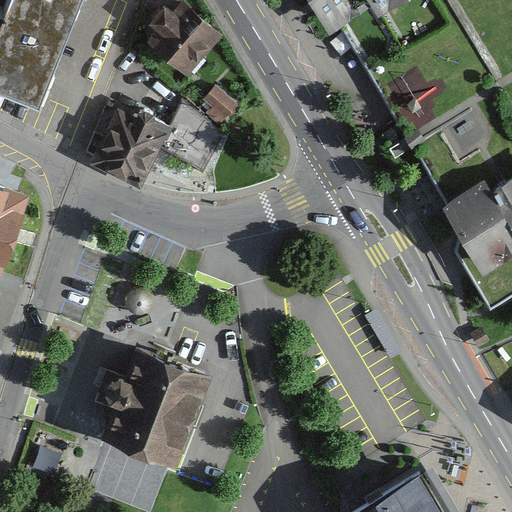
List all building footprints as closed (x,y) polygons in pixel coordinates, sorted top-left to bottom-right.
[(76,0),(7,0),(0,18),(0,76),(39,92),(76,0)] [(221,28),(186,0),(175,0),(148,35),(190,68),(221,28)] [(312,0),(333,31),(342,26),(372,7),(379,18),(407,0),(312,0)] [(372,7),(342,26),(366,67),(409,140),(447,203),(487,178),(494,189),(511,177),(511,0),(407,0),(379,18),(372,7)] [(244,103),(223,86),(206,107),(228,124),(244,103)] [(227,130),(190,103),(172,147),(208,166),(227,130)] [(176,128),(125,107),(102,161),(152,182),(176,128)] [(511,177),(494,189),(487,178),(447,203),(487,267),(511,251),(511,177)] [(0,180),(0,261),(25,189),(0,180)] [(474,331),(479,342),(494,335),(489,324),(474,331)] [(149,347),(143,346),(142,350),(115,424),(113,431),(120,433),(177,453),(183,456),(186,448),(211,377),(213,370),(207,368),(149,347)] [(449,511),(420,462),(337,511),(449,511)]
